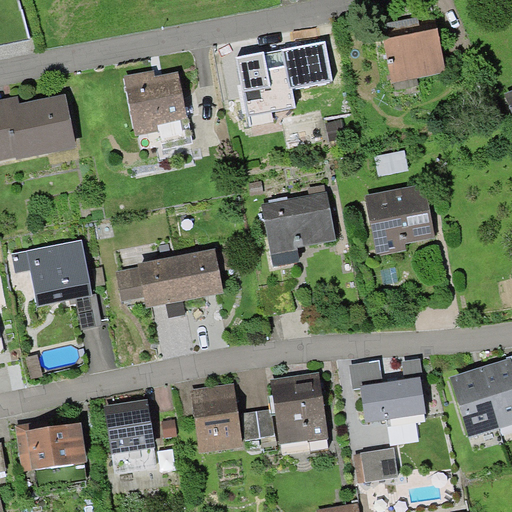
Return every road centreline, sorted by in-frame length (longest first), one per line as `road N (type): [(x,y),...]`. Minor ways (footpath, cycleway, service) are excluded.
road 1 (residential): [(511,333),(410,350),(212,357),(0,404)]
road 2 (residential): [(371,0),(0,73)]
